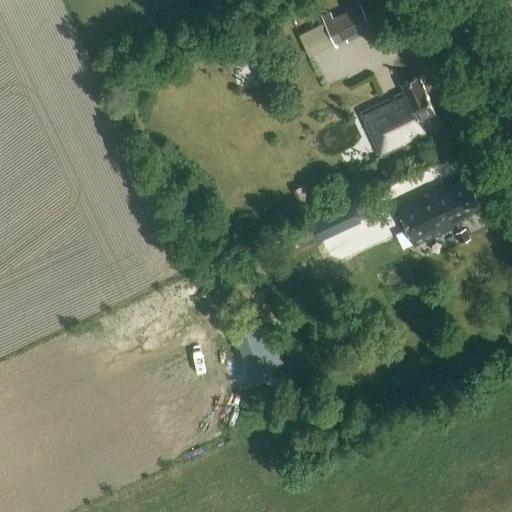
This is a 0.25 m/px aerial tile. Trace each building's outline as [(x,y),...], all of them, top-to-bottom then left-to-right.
[(332,13),(322,18),(336,47),(372,30),(361,5),(334,18),(332,13)] [(437,113),(418,77),(401,85),(405,95),(401,97),(400,94),(361,114),(382,158),(427,137),(420,121),(437,113)] [(462,219),(481,210),(467,180),(436,195),(433,190),(397,206),(416,247),(464,225),(462,219)] [(318,201),(310,183),(294,191),(303,209),(318,201)] [(369,194),(311,221),(320,240),(378,213),(369,194)] [(465,230),(455,234),(460,245),(470,240),(465,230)] [(268,323),(234,336),(252,384),(286,371),(268,323)]
